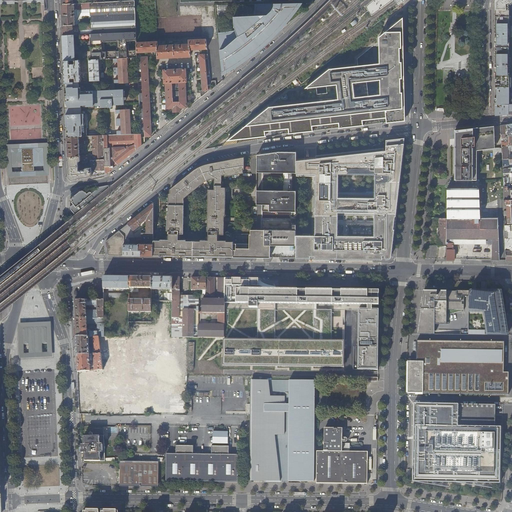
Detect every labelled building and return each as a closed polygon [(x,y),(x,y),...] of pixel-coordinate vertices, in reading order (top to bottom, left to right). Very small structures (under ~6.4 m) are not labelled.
[(511,0),(496,0),(495,1),(495,16),(509,16),(509,3),(511,0)] [(135,1),(89,3),(90,16),(91,16),(91,23),(81,24),(81,30),(91,30),(92,34),(136,32),(135,1)] [(73,3),(61,4),(62,25),(73,24),(75,24),(74,3),(73,3)] [(218,32),(222,69),(229,68),(232,67),(241,61),(256,50),(266,42),(272,36),(274,35),(280,30),(280,29),(278,29),(277,26),(279,25),(282,24),(286,22),(290,19),(293,14),(297,9),(300,5),(293,5),(291,8),(285,5),(285,3),(255,4),(257,7),(256,13),(241,14),(241,16),(234,16),(235,22),(233,22),(234,32),(221,34),(218,32)] [(380,36),(380,64),(329,69),(305,87),(336,84),(338,99),(268,107),(228,140),(266,136),(265,131),(288,129),(289,134),(313,131),(312,126),(339,123),(339,128),(362,126),(361,120),(387,118),(388,123),(405,121),(403,14),(396,15),(388,22),(388,29),(380,36)] [(509,16),(495,16),(495,34),(495,116),(511,113),(511,104),(509,104),(509,91),(507,91),(507,87),(509,87),(509,73),(507,73),(507,67),(509,67),(507,67),(508,63),(509,63),(509,43),(508,43),(508,37),(511,36),(511,26),(509,26),(509,16)] [(73,24),(62,25),(62,27),(62,35),(74,34),(76,34),(78,34),(79,34),(78,31),(74,31),(74,27),(73,27),(73,24)] [(136,32),(92,34),(79,34),(78,34),(78,36),(78,38),(90,37),(91,51),(78,51),(79,55),(79,60),(80,60),(89,59),(99,59),(103,59),(107,59),(113,58),(118,58),(128,58),(137,57),(137,52),(137,43),(136,32)] [(74,34),(62,35),(64,60),(79,60),(79,55),(75,55),(74,34)] [(78,38),(78,51),(91,51),(90,37),(78,38)] [(157,42),(137,43),(137,52),(157,51),(158,58),(190,56),(190,50),(207,49),(206,39),(189,40),(189,45),(157,46),(157,42)] [(210,75),(208,54),(199,55),(203,90),(200,91),(201,96),(202,97),(211,90),(211,86),(208,86),(208,84),(211,84),(210,77),(207,77),(207,75),(210,75)] [(141,125),(141,132),(145,132),(145,134),(145,136),(151,136),(147,57),(141,58),(141,62),(137,62),(138,69),(141,69),(142,77),(138,77),(139,85),(142,85),(142,93),(139,93),(140,101),(143,101),(143,109),(140,109),(141,116),(144,116),(144,125),(141,125)] [(118,58),(113,58),(114,62),(118,62),(119,67),(114,67),(114,75),(119,74),(119,79),(114,80),(114,83),(129,83),(128,58),(118,58)] [(100,80),(99,59),(89,59),(90,80),(100,80)] [(65,81),(81,81),(80,60),(79,60),(64,60),(65,81)] [(186,82),(185,69),(163,70),(164,83),(165,83),(166,98),(167,109),(173,108),(173,112),(180,112),(180,108),(187,108),(185,82),(186,82)] [(87,91),(86,81),(81,81),(65,81),(65,94),(72,94),(75,94),(83,93),(107,92),(108,92),(108,90),(87,91)] [(109,107),(108,92),(107,92),(83,93),(75,94),(72,94),(65,94),(66,109),(70,108),(70,107),(84,106),(84,108),(109,107)] [(124,92),(112,92),(112,105),(125,104),(125,99),(127,99),(127,97),(125,97),(124,92)] [(117,118),(117,122),(127,122),(128,122),(131,121),(131,109),(117,110),(117,113),(121,113),(122,118),(117,118)] [(66,114),(67,124),(77,124),(77,121),(82,121),(82,113),(66,114)] [(77,124),(87,123),(86,113),(82,113),(82,121),(77,121),(77,124)] [(117,131),(118,135),(128,134),(132,134),(131,121),(128,122),(127,122),(117,122),(117,126),(122,125),(122,130),(117,131)] [(501,135),(511,134),(511,123),(501,125),(501,135)] [(84,136),(87,136),(87,128),(73,129),(73,124),(77,124),(67,124),(67,137),(79,136),(84,136)] [(466,180),(476,180),(475,150),(493,148),(492,126),(452,131),(454,181),(466,180)] [(107,173),(141,145),(141,136),(141,134),(135,134),(135,144),(128,147),(128,134),(118,135),(103,135),(105,159),(105,173),(107,173)] [(501,140),(502,147),(511,146),(511,134),(501,135),(501,138),(508,138),(509,143),(504,143),(504,139),(501,140)] [(92,160),(105,159),(103,135),(94,136),(87,136),(84,136),(84,139),(91,138),(93,138),(94,155),(80,155),(79,143),(79,136),(67,137),(68,156),(80,156),(80,160),(82,160),(88,160),(92,160)] [(377,152),(403,151),(405,138),(386,140),(386,151),(384,151),(384,148),(377,149),(377,152)] [(511,146),(502,147),(502,159),(509,159),(508,151),(511,150),(511,146)] [(42,148),(10,150),(11,167),(44,166),(42,148)] [(394,189),(394,188),(393,187),(393,182),(400,182),(403,151),(377,152),(377,149),(316,156),(316,158),(297,161),(296,172),(296,175),(297,175),(297,176),(316,176),(315,215),(338,215),(352,215),(353,202),(377,202),(377,206),(377,213),(396,213),(397,211),(395,211),(395,209),(397,210),(398,195),(393,195),(393,190),(394,189)] [(279,152),(263,154),(263,158),(264,158),(264,172),(296,172),(297,161),(297,151),(279,152)] [(92,176),(92,167),(84,168),(83,169),(83,170),(79,170),(79,168),(81,167),(80,165),(79,165),(79,162),(80,160),(80,156),(68,156),(69,177),(72,180),(92,176)] [(234,244),(234,241),(226,241),(227,240),(218,240),(218,234),(224,234),(224,212),(225,212),(225,191),(224,191),(224,187),(221,187),(222,175),(225,175),(226,177),(244,173),(243,167),(245,167),(245,157),(211,163),(208,164),(204,165),(200,168),(190,177),(189,174),(173,187),(173,225),(173,256),(186,256),(186,240),(178,239),(178,234),(184,234),(184,201),(182,201),(182,198),(184,198),(189,194),(187,191),(191,188),(193,191),(203,183),(204,182),(209,180),(214,179),(214,190),(208,190),(208,200),(209,200),(209,204),(208,204),(208,227),(209,227),(208,240),(201,240),(200,256),(234,257),(234,244)] [(104,173),(105,173),(105,159),(92,160),(92,167),(92,176),(98,175),(97,170),(103,170),(104,173)] [(502,159),(503,173),(509,173),(509,168),(509,163),(511,162),(511,159),(510,159),(509,159),(502,159)] [(197,169),(189,174),(190,177),(200,168),(204,165),(203,165),(197,169)] [(503,173),(503,186),(507,186),(510,186),(509,177),(511,176),(511,172),(511,173),(509,173),(503,173)] [(74,214),(113,183),(98,186),(98,187),(90,193),(89,191),(88,191),(85,193),(83,191),(82,191),(82,190),(81,190),(80,190),(79,190),(78,191),(78,190),(71,196),(71,197),(70,197),(70,199),(70,201),(72,204),(70,206),(70,209),(74,214)] [(503,186),(504,200),(511,199),(511,188),(507,188),(507,186),(503,186)] [(160,240),(153,240),(153,244),(153,256),(173,256),(173,225),(173,187),(170,190),(170,194),(168,194),(168,212),(167,212),(167,226),(168,226),(168,233),(169,233),(169,239),(160,239),(160,240)] [(481,218),(479,187),(469,188),(466,188),(447,188),(447,218),(447,245),(446,259),(454,259),(454,250),(453,250),(453,244),(453,239),(480,239),(480,218),(481,218)] [(257,190),(257,204),(263,204),(270,204),(269,211),(296,211),(296,190),(257,190)] [(374,213),(377,213),(377,206),(377,202),(353,202),(352,215),(374,215),(374,213)] [(142,233),(153,233),(154,203),(128,223),(134,230),(140,225),(139,224),(148,216),(148,225),(144,229),(143,228),(142,230),(142,232),(142,233)] [(377,218),(377,213),(374,213),(374,215),(374,236),(352,235),(352,239),(352,254),(352,258),(377,259),(377,218)] [(315,235),(296,235),(296,245),(296,254),(305,254),(305,258),(306,258),(311,258),(311,256),(315,256),(315,258),(352,258),(352,254),(352,239),(352,235),(337,235),(338,215),(315,215),(315,235)] [(393,221),(393,218),(388,218),(377,218),(377,259),(383,259),(383,255),(385,255),(386,257),(388,259),(390,258),(392,256),(395,229),(393,229),(393,224),(394,223),(393,221)] [(447,245),(447,218),(438,218),(435,218),(436,228),(438,228),(438,245),(447,245)] [(493,260),(500,260),(498,218),(481,218),(480,218),(480,239),(487,239),(493,239),(493,260)] [(134,230),(128,223),(119,230),(124,237),(131,232),(134,230)] [(124,255),(124,238),(124,237),(119,230),(106,241),(109,255),(124,255)] [(250,244),(234,244),(234,257),(256,257),(270,257),(270,245),(296,245),(296,235),(296,230),(251,230),(251,234),(250,234),(250,244)] [(153,256),(153,244),(139,244),(128,244),(128,242),(129,242),(129,239),(131,239),(131,238),(124,238),(124,255),(153,256)] [(129,289),(129,277),(104,277),(104,289),(109,289),(109,291),(113,291),(113,289),(129,289)] [(152,288),(152,277),(129,277),(129,289),(129,291),(129,292),(138,292),(138,288),(152,288)] [(172,277),(152,277),(152,288),(152,290),(157,290),(157,291),(158,291),(158,292),(161,292),(161,291),(166,291),(166,293),(172,293),(172,277)] [(225,338),(225,325),(219,325),(217,325),(199,325),(199,296),(197,296),(179,296),(180,277),(172,277),(172,293),(172,301),(172,313),(172,338),(187,338),(225,338)] [(203,299),(225,299),(225,279),(225,278),(191,278),(192,290),(204,290),(204,296),(211,296),(211,297),(203,297),(203,299)] [(258,309),(267,309),(276,309),(314,310),(332,310),(358,310),(358,346),(358,370),(378,371),(378,351),(372,351),(372,346),(373,342),(378,342),(379,310),(375,310),(375,311),(372,311),(372,306),(379,306),(379,290),(272,289),(256,289),(256,286),(258,286),(258,278),(249,278),(249,279),(240,279),(240,278),(232,278),(232,279),(225,279),(225,299),(225,303),(247,303),(248,303),(248,307),(258,307),(258,309)] [(425,310),(422,309),(419,333),(435,334),(436,324),(449,324),(449,322),(447,322),(447,314),(463,311),(463,310),(465,310),(465,291),(425,290),(423,306),(425,308),(425,310)] [(488,335),(511,335),(503,292),(471,292),(469,312),(484,313),(487,330),(488,335)] [(152,313),(152,300),(129,299),(129,312),(152,313)] [(225,313),(225,303),(225,299),(203,299),(203,313),(217,313),(219,313),(225,313)] [(104,319),(104,300),(75,300),(76,318),(104,319)] [(267,309),(258,309),(257,339),(257,340),(275,340),(276,339),(276,310),(276,309),(267,309)] [(332,310),(314,310),(314,311),(314,339),(314,340),(332,340),(332,310)] [(98,332),(99,332),(99,337),(104,337),(104,319),(76,318),(77,337),(98,337),(98,332)] [(38,353),(38,352),(48,352),(48,350),(49,349),(49,347),(48,347),(48,333),(49,333),(49,329),(47,329),(47,326),(37,327),(37,326),(33,326),(33,327),(24,327),(24,330),(23,330),(23,334),(24,334),(24,348),(24,350),(25,350),(25,353),(34,353),(38,353)] [(77,347),(77,354),(92,354),(94,354),(101,354),(99,337),(98,337),(77,337),(77,347)] [(224,339),(224,361),(224,364),(343,366),(343,341),(332,340),(314,340),(275,340),(257,340),(224,339)] [(503,373),(504,344),(417,342),(416,362),(408,362),(408,393),(508,395),(508,373),(503,373)] [(78,361),(78,372),(90,371),(90,362),(92,362),(92,360),(90,361),(90,358),(92,358),(92,354),(77,354),(78,361)] [(103,370),(101,354),(94,354),(95,370),(103,370)] [(285,396),(270,395),(270,388),(269,379),(252,379),(251,481),(280,482),(275,435),(285,435),(285,414),(285,413),(289,413),(289,415),(288,482),(315,482),(316,415),(316,380),(290,379),(290,403),(285,403),(285,396)] [(331,389),(331,397),(362,397),(362,390),(331,389)] [(183,408),(183,396),(175,395),(175,408),(183,408)] [(359,400),(327,400),(327,409),(359,409),(359,400)] [(494,405),(414,403),(413,483),(499,484),(500,420),(493,420),(494,405)] [(85,461),(105,461),(105,441),(107,439),(107,437),(105,435),(105,434),(107,433),(107,431),(105,429),(104,429),(103,428),(97,428),(96,429),(95,429),(94,434),(93,433),(92,433),(91,434),(91,437),(90,436),(88,436),(86,437),(84,437),(85,439),(83,440),(83,442),(85,443),(85,445),(82,445),(82,450),(83,450),(83,453),(85,453),(85,455),(83,456),(83,458),(85,459),(85,461)] [(317,452),(317,484),(368,484),(368,452),(343,452),(343,428),(326,428),(325,429),(325,452),(317,452)] [(166,482),(238,483),(239,455),(229,455),(230,447),(212,446),(212,455),(194,454),(194,446),(176,446),(176,454),(167,454),(166,482)] [(159,462),(120,461),(120,467),(120,475),(120,486),(159,487),(159,462)]
